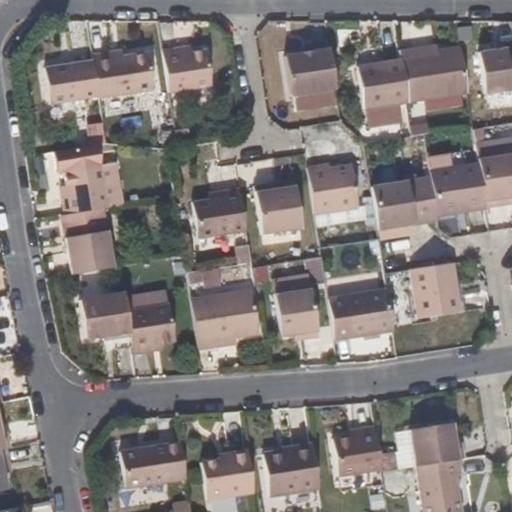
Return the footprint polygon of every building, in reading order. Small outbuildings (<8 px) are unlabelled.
[(190,54),(189,47),(176,49),(177,56),(190,54)] [(437,53),(436,47),(414,50),(415,57),(437,53)] [(288,95),(334,89),(327,48),(313,49),(313,53),(300,55),(283,58),(288,95)] [(177,56),(176,49),(161,51),(169,94),(210,87),(204,52),(190,54),(177,56)] [(415,57),(414,50),(399,52),(401,63),(407,103),(466,94),(459,50),(437,53),(415,57)] [(484,96),(511,92),(511,51),(505,53),(504,50),(477,55),(484,96)] [(121,58),(120,51),(106,54),(107,60),(121,58)] [(107,60),(106,54),(91,56),(92,60),(97,96),(98,99),(152,91),(146,54),(121,58),(107,60)] [(48,105),(97,96),(92,60),(42,68),(48,105)] [(363,110),(407,103),(401,63),(356,69),(363,110)] [(100,166),(96,145),(54,152),(57,174),(64,172),(66,187),(68,200),(61,201),(64,216),(103,209),(107,208),(100,166)] [(475,151),(425,158),(428,173),(477,165),(477,160),(475,151)] [(511,154),(477,160),(477,165),(484,209),(499,206),(499,200),(511,198),(511,154)] [(120,206),(113,164),(100,166),(107,208),(120,206)] [(329,171),(328,164),(320,166),(322,173),(329,171)] [(477,165),(428,173),(429,179),(434,212),(464,207),(464,211),(484,209),(477,165)] [(322,173),(320,166),(306,169),(313,215),(356,208),(350,167),(329,171),(322,173)] [(434,212),(429,179),(369,188),(376,230),(411,225),(435,221),(435,216),(434,212)] [(269,190),(268,184),(252,187),(261,236),(300,230),(292,187),(269,190)] [(66,187),(59,188),(61,201),(68,200),(66,187)] [(196,239),(244,232),(237,189),(222,191),(223,197),(191,203),(196,239)] [(464,211),(464,207),(434,212),(435,216),(464,211)] [(103,209),(64,216),(61,216),(62,224),(104,217),(103,209)] [(360,212),(314,215),(315,226),(361,222),(360,212)] [(104,217),(62,224),(70,276),(112,269),(104,217)] [(411,225),(376,230),(377,240),(413,235),(411,225)] [(416,320),(459,313),(452,264),(408,271),(416,320)] [(383,274),(340,281),(343,296),(384,289),(383,274)] [(316,338),(309,289),(272,294),(278,337),(299,334),(300,340),(316,338)] [(343,296),(326,299),(332,341),(391,331),(384,289),(343,296)] [(250,291),(188,300),(196,350),(213,348),(212,340),(235,337),(257,333),(250,291)] [(78,302),(84,340),(101,337),(112,336),(113,339),(129,337),(125,312),(122,295),(78,302)] [(125,312),(129,337),(132,355),(147,352),(147,346),(162,344),(174,342),(167,305),(125,312)] [(213,348),(236,344),(235,337),(212,340),(213,348)] [(147,352),(163,350),(162,344),(147,346),(147,352)] [(413,467),(457,461),(463,460),(459,444),(453,445),(450,424),(408,431),(410,446),(413,467)] [(337,477),(380,470),(378,456),(373,427),(357,430),(358,436),(331,440),(337,477)] [(0,433),(0,451),(5,450),(9,449),(6,433),(0,433)] [(123,490),(183,481),(179,444),(117,453),(123,490)] [(396,470),(413,467),(410,446),(394,448),(395,454),(394,454),(396,470)] [(262,498),(317,489),(310,447),(255,455),(262,498)] [(205,501),(251,494),(245,453),(228,455),(229,460),(199,465),(205,501)] [(394,454),(378,456),(380,470),(381,473),(396,470),(394,454)] [(458,511),(453,478),(460,477),(457,461),(413,467),(421,511),(458,511)] [(1,475),(10,474),(8,466),(0,468),(1,475)]
